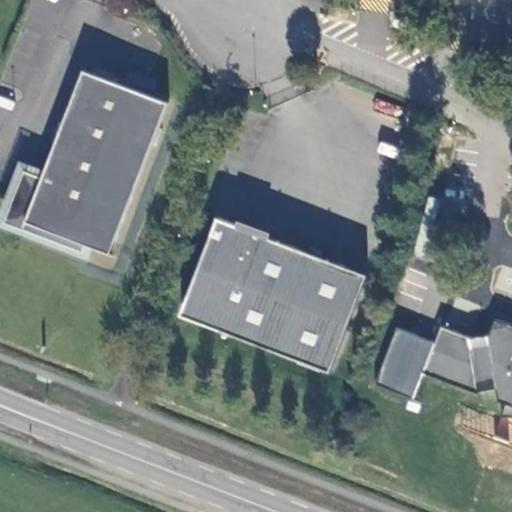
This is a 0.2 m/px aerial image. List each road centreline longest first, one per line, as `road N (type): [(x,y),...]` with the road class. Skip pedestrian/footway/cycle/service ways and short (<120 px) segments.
road 1 (unclassified): [(205,1),(511,129)]
road 2 (primary): [(0,398),(291,511)]
road 3 (unknown): [(0,174),(84,0)]
road 4 (unknown): [(420,91),(511,3)]
